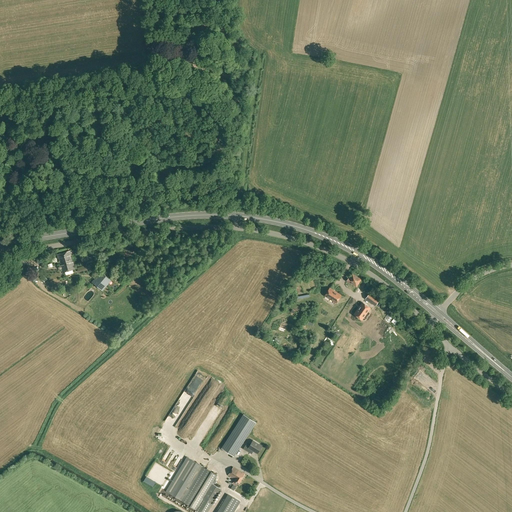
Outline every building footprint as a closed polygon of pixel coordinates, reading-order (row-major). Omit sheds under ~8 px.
[(58,258),(59,258),(61,265),(60,265),(62,272),(75,268),(73,261),(72,262),(70,255),(71,255),(70,250),(57,254),(58,258)] [(100,271),(92,282),(102,291),(111,280),(100,271)] [(352,274),(347,281),(356,287),(361,280),(352,274)] [(326,294),(325,295),(328,297),(336,303),(339,298),(341,296),(341,295),(333,291),(329,288),(326,294)] [(379,301),(369,295),(366,300),(376,306),(379,301)] [(362,303),(354,315),(362,320),(369,308),(362,303)] [(378,313),(366,327),(371,331),(374,333),(383,322),(388,326),(391,323),(389,322),(393,318),(390,316),(386,320),(378,313)] [(306,326),(309,329),(315,323),(311,320),(306,326)] [(321,332),(328,335),(330,331),(323,327),(321,332)] [(360,351),(356,357),(362,361),(376,341),(371,338),(361,352),(360,351)] [(196,383),(187,395),(191,398),(192,399),(202,387),(196,383)] [(244,414),(222,448),(234,456),(256,422),(244,414)] [(159,439),(166,441),(167,433),(161,432),(159,439)] [(173,447),(176,440),(168,436),(164,442),(173,447)] [(257,453),(262,446),(253,440),(249,445),(246,443),(243,448),(247,450),(248,447),(257,453)] [(192,459),(171,493),(180,499),(200,464),(192,459)] [(200,464),(180,499),(182,500),(203,466),(200,464)] [(203,466),(182,500),(196,509),(198,510),(201,511),(206,511),(211,505),(212,503),(221,488),(212,483),(217,475),(203,466)] [(233,467),(228,475),(235,479),(232,483),(236,485),(237,483),(238,484),(244,473),(233,467)] [(216,511),(233,511),(238,506),(225,498),(216,511)]
